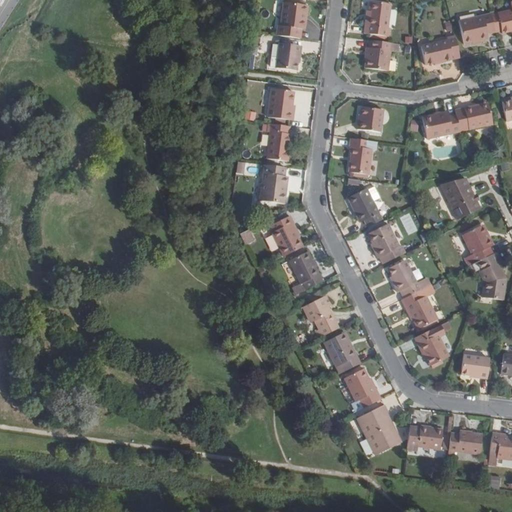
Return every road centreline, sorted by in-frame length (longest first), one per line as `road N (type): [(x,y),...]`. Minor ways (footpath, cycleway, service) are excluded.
road 1 (residential): [(327,82),(308,198),(400,378),(422,395),(511,409)]
road 2 (residential): [(327,82),(413,94),(511,72)]
